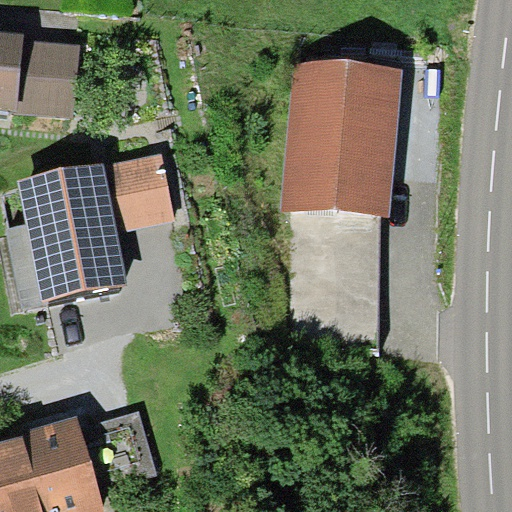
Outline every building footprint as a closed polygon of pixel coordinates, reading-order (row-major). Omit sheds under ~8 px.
[(0,112),(73,119),(80,49),(23,44),(23,39),(0,36),(0,112)] [(278,215),(290,216),(381,222),(390,222),(403,75),(292,64),(278,215)] [(103,169),(116,234),(176,220),(163,158),(103,169)] [(29,230),(9,234),(24,309),(127,289),(120,251),(116,234),(103,169),(20,186),(29,230)] [(379,354),(381,222),(290,216),(282,346),(379,354)] [(0,443),(0,511),(104,511),(100,498),(162,479),(141,410),(81,428),(79,419),(0,443)]
